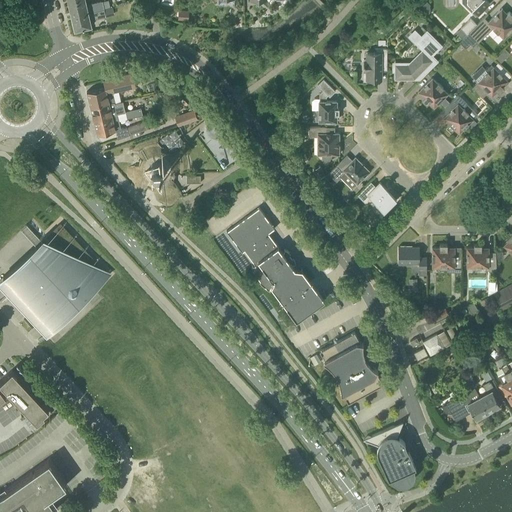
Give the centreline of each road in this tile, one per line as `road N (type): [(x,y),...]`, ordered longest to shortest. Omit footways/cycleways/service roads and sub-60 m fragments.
road 1 (tertiary): [(383,511),(336,442),(42,115)]
road 2 (tertiary): [(24,133),(219,340),(364,511)]
road 3 (residential): [(352,269),(231,104),(191,63),(142,47),(69,63)]
road 4 (residential): [(460,161),(398,98),(366,107),(362,138),(423,199)]
road 5 (unclassified): [(100,511),(117,499),(120,456),(110,435),(21,343)]
road 6 (residential): [(443,460),(425,445),(393,343),(352,269)]
road 7 (residential): [(138,200),(94,153),(69,63)]
